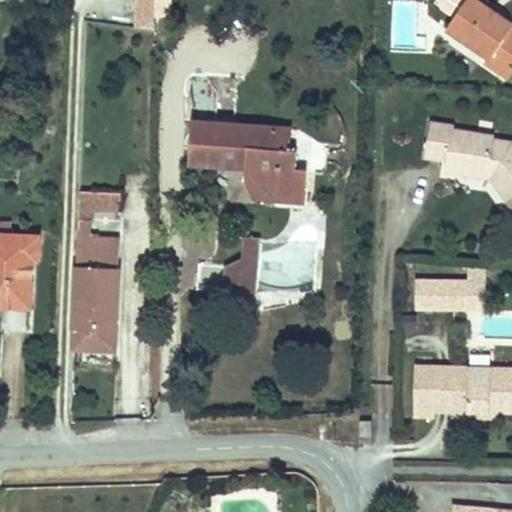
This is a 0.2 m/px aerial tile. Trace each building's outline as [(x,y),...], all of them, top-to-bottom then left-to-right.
[(154,18),(154,0),(137,0),(137,29),(153,29),(154,18)] [(171,0),(154,0),(154,18),(171,18),(171,0)] [(511,71),(511,20),(498,11),(496,15),(487,9),(489,5),(481,0),(439,0),(440,3),(442,9),(455,17),(446,30),(490,60),(487,63),(508,77),(511,71)] [(498,11),(489,5),(487,9),(496,15),(498,11)] [(296,150),(277,148),(279,128),(195,122),(191,162),(248,166),(247,180),(275,182),(274,195),(303,197),(306,168),(295,168),(296,150)] [(511,142),(495,140),(496,137),(455,130),(456,126),(432,123),(427,157),(449,161),(448,168),(458,170),(458,167),(487,172),(486,178),(491,179),(511,206),(511,142)] [(291,149),(292,129),(279,128),(277,148),(291,149)] [(486,178),(487,172),(458,167),(458,170),(448,168),(447,172),(486,178)] [(274,195),(275,182),(247,180),(255,201),(303,204),(303,197),(274,195)] [(121,210),(122,192),(81,191),(80,220),(93,221),(93,208),(121,210)] [(116,350),(120,241),(101,240),(102,237),(92,237),(93,221),(80,220),(79,224),(79,240),(74,348),(116,350)] [(0,234),(11,235),(11,222),(0,221),(0,234)] [(79,240),(79,224),(71,224),(71,239),(79,240)] [(31,298),(33,259),(38,259),(39,237),(11,235),(0,234),(0,305),(2,305),(3,296),(31,298)] [(254,295),(259,237),(245,236),(242,260),(228,267),(225,292),(254,295)] [(487,282),(487,269),(468,267),(468,282),(485,282),(487,282)] [(468,308),(468,293),(485,293),(485,282),(468,282),(417,281),(417,308),(468,308)] [(485,308),(485,293),(468,293),(468,308),(485,308)] [(30,307),(31,298),(3,296),(2,305),(30,307)] [(417,330),(417,315),(402,315),(401,330),(417,330)] [(434,413),(435,366),(415,366),(414,416),(434,416),(434,413)] [(451,413),(452,367),(435,366),(434,413),(451,413)] [(511,411),(511,368),(452,367),(451,413),(451,416),(468,417),(468,411),(497,411),(511,411)] [(371,421),(360,421),(360,436),(371,435),(371,421)]
